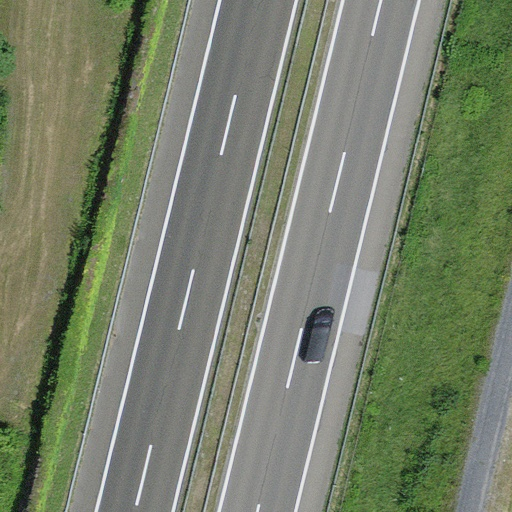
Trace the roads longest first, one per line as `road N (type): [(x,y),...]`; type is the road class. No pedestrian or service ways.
road 1 (motorway): [(251,0),(129,511)]
road 2 (motorway): [(257,511),(379,0)]
